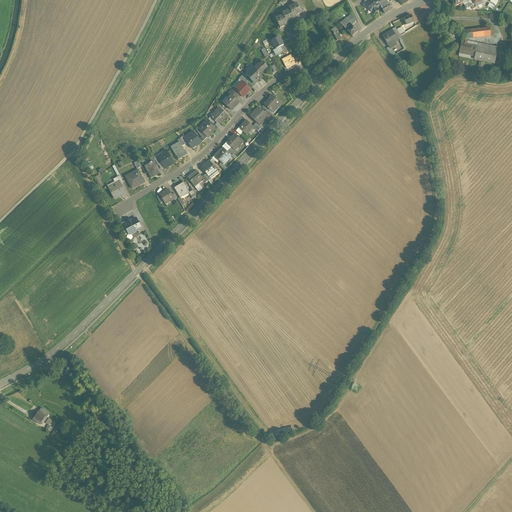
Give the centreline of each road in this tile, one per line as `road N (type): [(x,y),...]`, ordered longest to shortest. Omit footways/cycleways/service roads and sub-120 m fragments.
road 1 (tertiary): [(0,384),(71,337),(316,81)]
road 2 (track): [(71,153),(139,276),(313,511)]
road 3 (track): [(267,447),(328,420),(435,250),(444,207),(426,112)]
road 4 (track): [(0,221),(71,153),(156,0)]
road 5 (residential): [(307,66),(260,91),(185,167),(122,204)]
